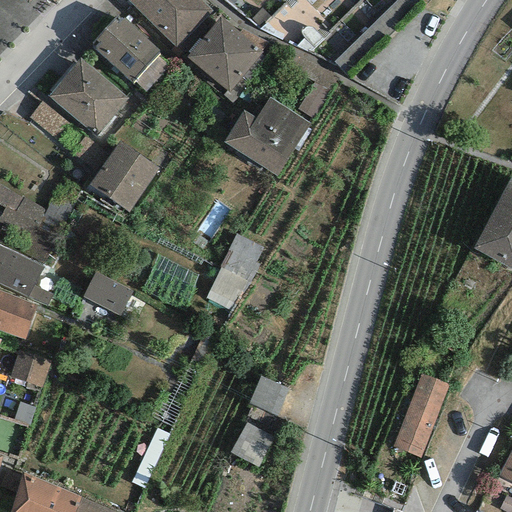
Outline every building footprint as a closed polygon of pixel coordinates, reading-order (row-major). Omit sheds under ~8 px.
[(126,0),(176,48),(212,11),(200,0),(126,0)] [(161,53),(123,18),(119,22),(116,19),(96,40),(99,43),(94,49),(132,84),(161,53)] [(230,93),(262,52),(260,51),(267,42),(242,29),(239,34),(219,18),(186,58),(230,93)] [(338,76),(295,54),(288,68),(314,81),(330,90),(338,76)] [(47,96),(96,136),(128,99),(79,58),(47,96)] [(312,119),(330,90),(314,81),(296,109),(312,119)] [(85,135),(43,99),(28,118),(71,152),(85,135)] [(276,177),(309,124),(269,99),(256,118),(244,111),(223,144),(276,177)] [(108,153),(85,135),(71,152),(94,171),(108,153)] [(129,212),(158,170),(117,143),(88,185),(129,212)] [(511,270),(511,174),(472,249),(511,270)] [(44,210),(0,184),(0,206),(4,209),(0,215),(0,221),(29,238),(37,225),(44,210)] [(77,203),(54,191),(44,210),(37,225),(57,235),(59,236),(77,203)] [(41,266),(57,235),(37,225),(29,238),(21,255),(41,266)] [(263,248),(236,234),(219,267),(221,268),(205,299),(228,310),(239,292),(242,293),(259,265),(255,262),(263,248)] [(21,255),(0,246),(0,285),(27,299),(34,286),(44,268),(41,266),(21,255)] [(132,290),(95,272),(82,298),(119,317),(132,290)] [(54,295),(34,286),(27,299),(47,307),(54,295)] [(37,305),(0,291),(0,331),(24,341),(37,305)] [(11,376),(41,388),(52,360),(21,348),(11,376)] [(420,459),(448,384),(421,374),(393,448),(420,459)] [(277,417),(288,388),(259,377),(248,406),(277,417)] [(34,409),(19,403),(13,420),(28,425),(34,409)] [(257,469),(274,438),(245,422),(228,453),(257,469)] [(143,489),(168,434),(154,428),(130,483),(143,489)] [(511,481),(511,447),(498,475),(511,481)] [(74,511),(81,497),(22,472),(9,511),(74,511)] [(115,511),(81,497),(74,511),(115,511)]
